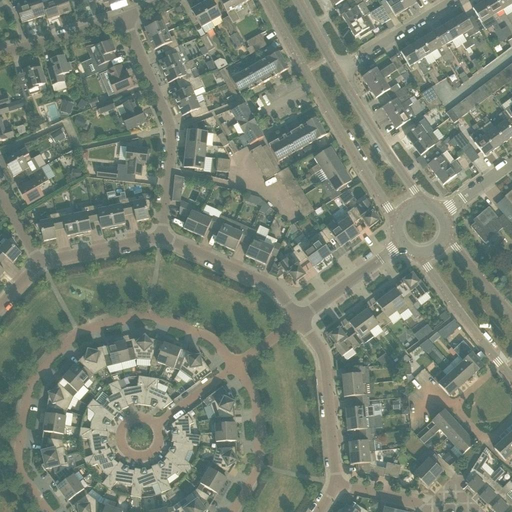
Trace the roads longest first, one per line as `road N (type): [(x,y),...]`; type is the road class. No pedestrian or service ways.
road 1 (residential): [(49,511),(21,469),(29,387),(79,333),(149,317),(214,342),(235,369)]
road 2 (residential): [(160,237),(170,129),(123,18)]
road 3 (residential): [(337,486),(325,355),(299,321)]
road 4 (residential): [(299,321),(274,287),(160,237)]
road 5 (residential): [(416,253),(511,380)]
road 6 (residential): [(235,369),(256,398),(259,469),(231,511)]
road 7 (residential): [(316,93),(397,223)]
road 8 (residential): [(421,202),(340,77)]
road 9 (residential): [(340,77),(458,0)]
road 10 (residential): [(299,321),(402,244)]
road 11 (residential): [(160,237),(40,265)]
